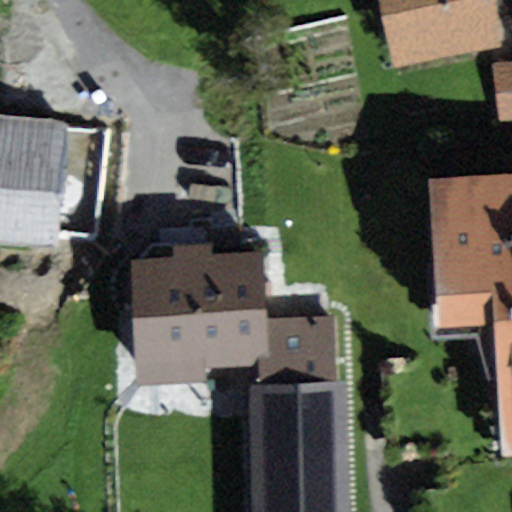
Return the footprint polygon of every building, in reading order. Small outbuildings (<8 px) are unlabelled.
[(378,0),(391,65),(505,45),(496,0),(378,0)] [(511,61),(491,63),(498,121),(511,119),(511,61)] [(0,245),(124,254),(133,126),(0,117),(0,245)] [(511,174),(429,181),(440,324),(492,320),(503,454),(511,453),(511,174)] [(172,256),(129,259),(136,384),(204,380),(203,367),(256,364),(256,353),(265,353),(264,318),(260,252),(211,255),(210,244),(171,246),(172,256)] [(256,353),(256,364),(257,382),(246,382),(250,511),(347,511),(344,383),(334,383),(332,316),(264,318),(265,353),(256,353)]
